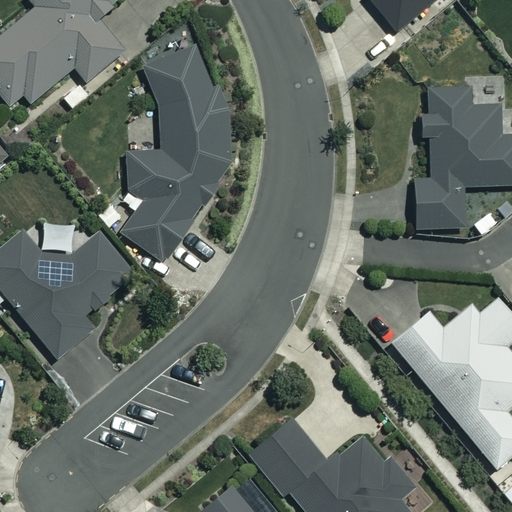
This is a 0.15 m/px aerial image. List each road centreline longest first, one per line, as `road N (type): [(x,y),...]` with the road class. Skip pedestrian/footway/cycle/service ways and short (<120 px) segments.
road 1 (residential): [(252,297),(241,348),(220,390),(96,493),(54,493),(45,485),(43,460),(194,330)]
road 2 (residential): [(252,297),(285,236),(295,178),(291,84),(259,0)]
